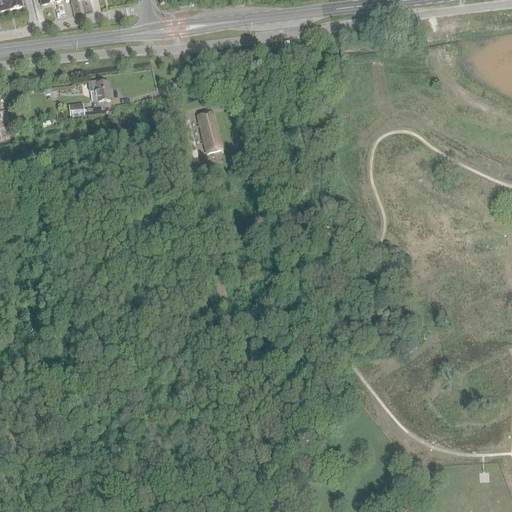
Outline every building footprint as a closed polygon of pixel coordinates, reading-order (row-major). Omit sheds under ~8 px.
[(10,11),(22,8),(20,0),(0,0),(0,9),(1,13),(10,11)] [(88,92),(89,93),(94,93),(96,102),(91,103),(92,110),(103,108),(103,103),(109,102),(106,83),(94,85),(94,83),(94,82),(86,84),(87,84),(88,92)] [(50,87),(45,88),(43,92),(46,96),(51,95),(53,91),(50,87)] [(84,118),(82,104),(68,106),(70,120),(84,118)] [(206,156),(221,152),(211,114),(197,118),(206,156)]
